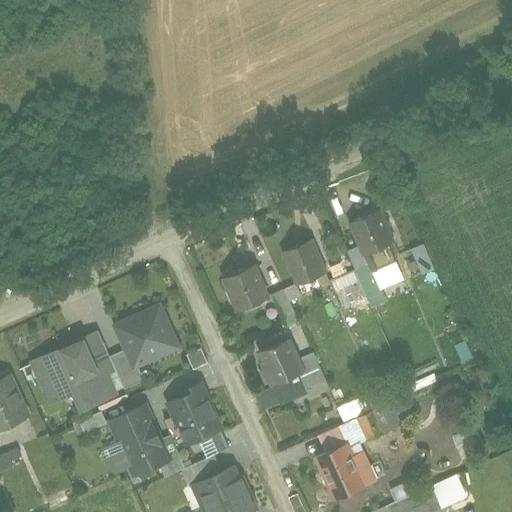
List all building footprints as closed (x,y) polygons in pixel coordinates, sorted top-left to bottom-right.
[(399,244),(379,207),(353,221),(373,258),(399,244)] [(278,244),(301,290),(329,276),(306,230),(278,244)] [(323,283),(336,310),(389,285),(376,258),(323,283)] [(221,278),(236,311),(269,296),(254,263),(221,278)] [(297,320),(289,300),(300,295),(295,282),(270,292),(283,325),(297,320)] [(97,330),(27,361),(47,406),(69,396),(75,410),(140,381),(135,370),(181,349),(160,303),(109,325),(122,353),(110,358),(97,330)] [(256,353),(274,388),(305,373),(288,337),(256,353)] [(221,412),(203,370),(163,387),(182,429),(185,428),(192,445),(223,432),(216,414),(221,412)] [(0,425),(20,417),(1,375),(0,375),(0,425)] [(389,436),(369,397),(368,395),(331,413),(344,439),(319,452),(345,503),(374,488),(356,453),(389,436)] [(171,459),(145,403),(109,419),(135,475),(171,459)] [(102,411),(81,417),(85,429),(105,423),(102,411)] [(0,467),(21,459),(16,446),(0,452),(0,467)] [(239,475),(233,463),(219,469),(213,455),(181,469),(200,511),(255,511),(251,501),(257,498),(246,472),(239,475)] [(383,500),(388,511),(434,511),(443,508),(428,478),(383,500)]
